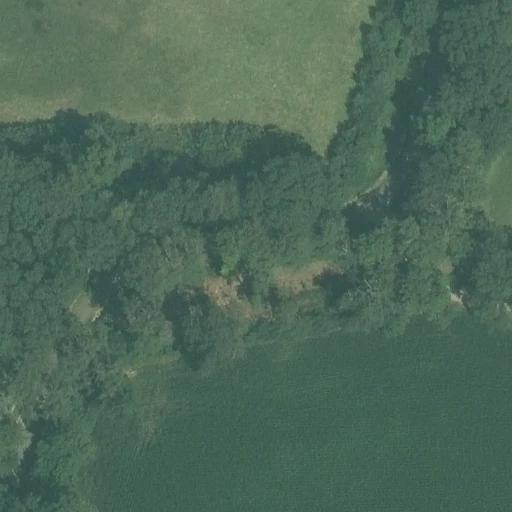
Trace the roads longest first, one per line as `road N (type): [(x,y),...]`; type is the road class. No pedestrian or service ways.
road 1 (unclassified): [(2,511),(42,359),(68,313),(118,268),(160,255),(365,228),(381,208),(450,0)]
road 2 (track): [(365,228),(432,287),(511,314)]
